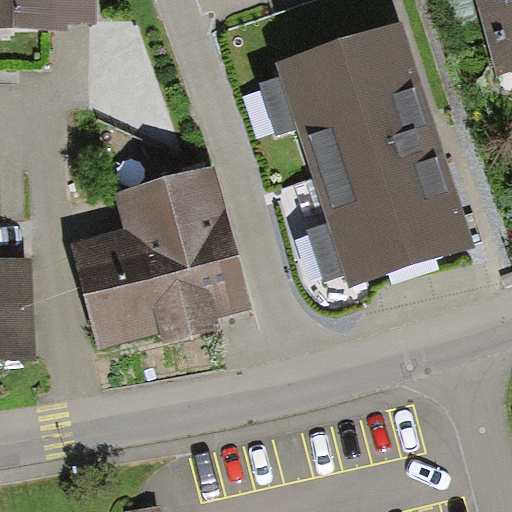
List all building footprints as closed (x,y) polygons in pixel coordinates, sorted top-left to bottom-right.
[(0,0),(0,36),(66,36),(66,27),(97,27),(96,0),(0,0)] [(511,0),(478,0),(502,77),(511,73),(511,0)] [(352,298),(472,259),(429,126),(401,39),(280,77),(284,91),(265,97),(280,145),(298,139),(330,237),(314,242),(329,289),(347,283),(352,298)] [(163,340),(166,352),(221,339),(218,326),(251,318),(218,181),(120,204),(131,249),(96,257),(76,262),(99,355),(163,340)] [(25,266),(0,267),(0,363),(31,361),(25,266)]
